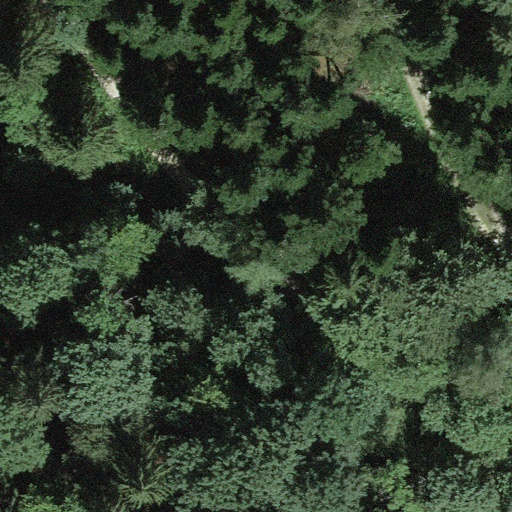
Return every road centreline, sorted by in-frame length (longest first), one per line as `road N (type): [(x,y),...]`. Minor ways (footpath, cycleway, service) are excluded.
road 1 (track): [(60,0),(169,159),(277,286),(511,445)]
road 2 (track): [(395,0),(438,136),(511,258)]
road 3 (track): [(114,511),(0,425)]
